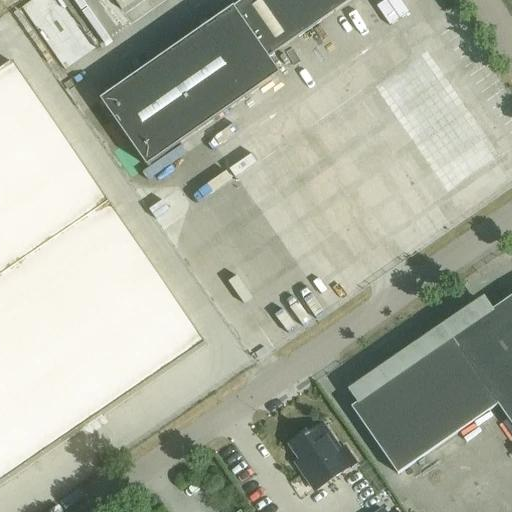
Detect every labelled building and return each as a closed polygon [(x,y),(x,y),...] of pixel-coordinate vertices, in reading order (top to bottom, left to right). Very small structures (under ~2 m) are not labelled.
[(244,0),(101,101),(148,167),(281,74),(269,58),(352,0),(244,0)] [(109,0),(116,11),(134,0),(145,0),(109,0)] [(6,32),(0,36),(0,56),(6,65),(21,55),(6,32)] [(0,280),(110,204),(14,64),(0,73),(0,280)] [(346,68),(321,80),(340,118),(365,106),(346,68)] [(490,189),(509,180),(508,178),(511,175),(511,170),(505,157),(480,169),(490,189)] [(206,189),(186,200),(198,221),(218,210),(206,189)] [(394,197),(386,204),(401,221),(409,214),(394,197)] [(418,215),(431,236),(454,221),(440,201),(418,215)] [(0,487),(207,346),(110,204),(0,280),(0,487)] [(416,250),(431,238),(415,217),(400,229),(416,250)] [(170,269),(182,267),(179,249),(167,251),(170,269)] [(342,291),(361,280),(355,270),(336,281),(342,291)] [(331,277),(322,282),(334,302),(343,297),(331,277)] [(313,328),(300,304),(298,305),(285,282),(252,300),(269,329),(284,320),(295,339),(313,328)] [(511,298),(352,409),(399,476),(499,407),(511,425),(511,298)] [(194,378),(208,398),(250,369),(236,349),(194,378)] [(340,452),(324,426),(329,423),(328,422),(320,428),(318,425),(303,435),(304,436),(290,446),(300,461),(296,464),(316,492),(355,465),(345,449),(340,452)]
